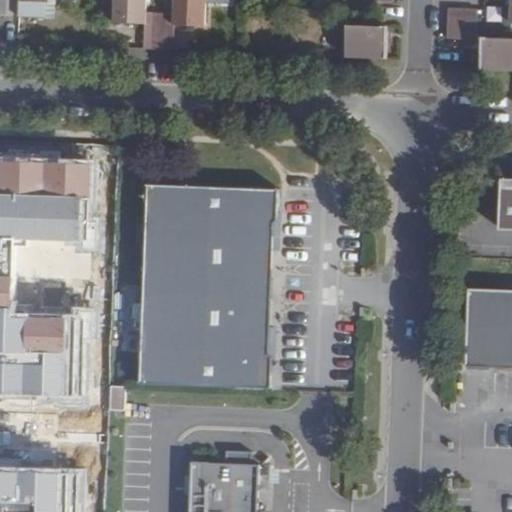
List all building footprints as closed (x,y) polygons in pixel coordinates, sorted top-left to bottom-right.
[(19,0),(19,18),(41,19),(41,2),(48,2),(48,0),(19,0)] [(159,49),(161,13),(146,12),(146,0),(115,0),(115,22),(146,24),(145,49),(159,49)] [(159,49),(174,50),(175,25),(205,27),(206,0),(175,0),(175,14),(161,13),(159,49)] [(463,39),(464,9),(450,9),(449,39),(463,39)] [(479,11),(464,9),(463,39),(478,40),(479,11)] [(348,57),(388,58),(389,27),(349,26),(348,57)] [(28,45),(28,35),(18,35),(18,45),(28,45)] [(511,70),(511,39),(484,38),(483,69),(511,70)] [(0,238),(15,239),(90,241),(92,159),(0,156),(0,238)] [(503,231),(511,230),(511,180),(504,180),(503,231)] [(150,190),(144,384),(274,389),(275,355),(269,355),(273,220),(279,220),(280,194),(150,190)] [(15,239),(0,238),(0,394),(84,397),(86,309),(13,307),(15,239)] [(511,297),(477,297),(475,371),(511,372),(511,297)] [(273,511),(273,510),(259,509),(261,463),(253,462),(253,449),(227,448),(226,463),(211,462),(211,460),(192,459),(192,474),(190,511),(273,511)] [(84,511),(86,470),(0,467),(0,511),(84,511)] [(191,493),(192,474),(184,474),(183,493),(191,493)]
